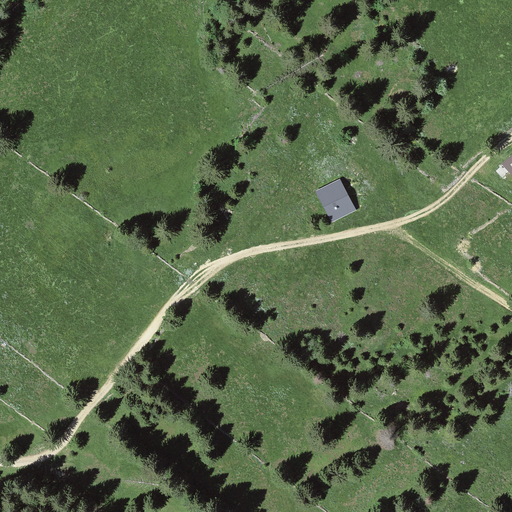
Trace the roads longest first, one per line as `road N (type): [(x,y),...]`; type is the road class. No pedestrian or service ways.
road 1 (track): [(511,139),(428,213),(215,267),(166,315),(62,455),(38,467),(0,465)]
road 2 (track): [(511,309),(379,229)]
